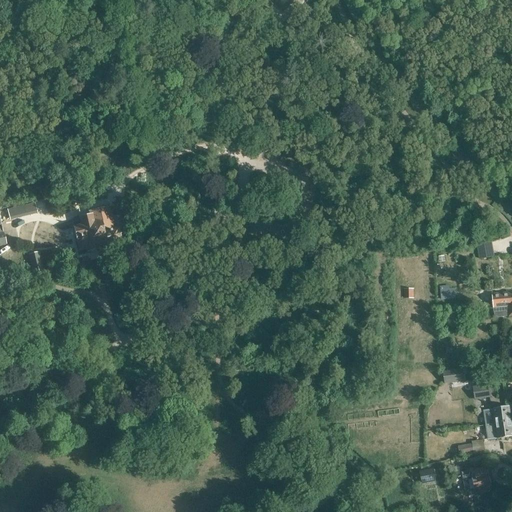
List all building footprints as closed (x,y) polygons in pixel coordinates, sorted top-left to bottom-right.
[(55,94),(72,117),(96,99),(79,76),(55,94)] [(34,203),(7,209),(9,220),(37,214),(34,203)] [(81,225),(73,227),(78,251),(87,249),(87,250),(99,248),(98,245),(120,240),(117,228),(116,228),(115,227),(114,227),(109,207),(91,211),(92,215),(80,218),(81,225)] [(484,245),(477,247),(479,255),(486,254),(484,245)] [(29,257),(30,273),(45,273),(45,256),(29,257)] [(449,285),(439,286),(441,300),(455,298),(454,288),(449,289),(449,285)] [(404,288),(404,298),(414,298),(413,288),(404,288)] [(493,294),(494,306),(511,304),(511,292),(506,293),(493,294)] [(511,304),(494,306),(494,318),(508,317),(511,316),(511,304)] [(443,367),(444,384),(466,381),(464,365),(443,367)] [(474,388),(475,398),(491,396),(490,386),(474,388)] [(492,409),(494,423),(511,420),(509,406),(492,409)] [(511,425),(511,420),(494,423),(495,428),(494,428),(493,424),(486,425),(488,439),(495,438),(494,431),(496,431),(497,439),(511,436),(511,425)] [(483,452),(481,441),(472,443),(472,444),(458,446),(458,447),(454,448),(456,456),(483,452)] [(461,472),(465,491),(493,486),(490,467),(461,472)] [(419,472),(421,484),(436,481),(433,469),(419,472)]
